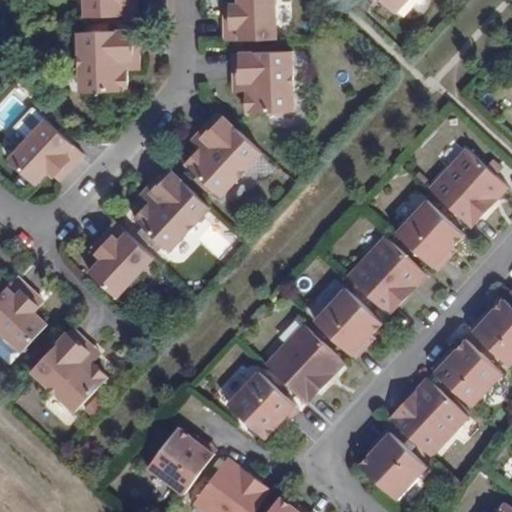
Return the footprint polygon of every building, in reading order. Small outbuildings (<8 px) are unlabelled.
[(80,0),(81,15),(134,13),(133,0),(80,0)] [(217,12),(217,38),(269,36),(267,0),(230,0),(231,2),(223,2),(223,12),(217,12)] [(80,88),(139,84),(138,56),(132,57),(131,45),(124,45),(123,27),(78,30),(80,88)] [(239,89),(240,109),(261,109),(279,108),(285,108),(283,50),(227,52),(227,78),(233,78),(233,90),(239,89)] [(279,117),(279,108),(261,109),(262,118),(279,117)] [(189,159),(222,191),(261,150),(218,111),(200,130),(205,134),(198,142),(202,146),(189,159)] [(51,175),(58,169),(63,173),(81,154),(44,119),(7,156),(33,182),(45,170),(51,175)] [(200,130),(193,138),(198,142),(205,134),(200,130)] [(511,183),(511,182),(471,145),(434,187),(475,224),(487,211),(481,207),(487,199),(493,204),(511,183)] [(139,216),(171,247),(210,206),(167,166),(148,186),(153,190),(145,198),(150,203),(139,216)] [(51,175),(56,180),(63,173),(58,169),(51,175)] [(148,186),(141,193),(145,198),(153,190),(148,186)] [(467,231),(431,198),(400,230),(436,263),(455,244),(467,231)] [(481,207),(487,211),(493,204),(487,199),(481,207)] [(89,270),(117,295),(153,256),(115,221),(96,241),(102,247),(95,254),(100,259),(89,270)] [(430,271),(389,232),(351,273),(392,310),(413,288),(408,283),(415,276),(420,280),(430,271)] [(96,241),(89,249),(95,254),(102,247),(96,241)] [(460,247),(455,244),(436,263),(441,267),(460,247)] [(39,291),(19,272),(0,292),(0,326),(22,347),(47,320),(36,309),(42,302),(33,295),(39,291)] [(413,288),(420,280),(415,276),(408,283),(413,288)] [(384,318),(348,285),(318,317),(354,351),(373,330),(384,318)] [(42,302),(46,298),(39,291),(33,295),(42,302)] [(511,300),(508,296),(496,309),(477,329),(511,361),(511,300)] [(496,309),(492,306),(473,325),(477,329),(496,309)] [(346,358),(304,320),(267,359),(309,398),(329,377),(324,373),(331,366),(335,370),(346,358)] [(91,346),(70,326),(31,369),(73,409),(104,376),(91,362),(94,358),(86,350),(91,346)] [(377,333),(373,330),(354,351),(358,355),(377,333)] [(460,350),(441,371),(476,405),(507,372),(470,339),(460,350)] [(94,358),(99,353),(91,346),(86,350),(94,358)] [(460,350),(456,346),(437,367),(441,371),(460,350)] [(229,400),(264,432),(277,418),(296,399),(261,366),(229,400)] [(329,377),(335,370),(331,366),(324,373),(329,377)] [(413,393),(393,416),(434,454),(471,412),(430,374),(420,386),(425,390),(418,398),(413,393)] [(420,386),(413,393),(418,398),(425,390),(420,386)] [(281,423),(300,403),(296,399),(277,418),(281,423)] [(389,426),(370,448),(374,451),(393,429),(389,426)] [(178,429),(148,468),(186,496),(217,456),(191,438),(178,429)] [(399,496),(429,462),(393,429),(374,451),(364,463),(399,496)] [(220,451),(195,434),(191,438),(217,456),(220,451)] [(227,459),(194,505),(204,511),(256,511),(274,489),(249,473),(245,479),(237,473),(241,468),(227,459)] [(249,473),(241,468),(237,473),(245,479),(249,473)] [(281,497),(268,511),(300,511),(293,506),(281,497)] [(312,511),(297,501),(293,506),(300,511),(312,511)] [(511,511),(511,504),(508,502),(501,511),(511,511)]
